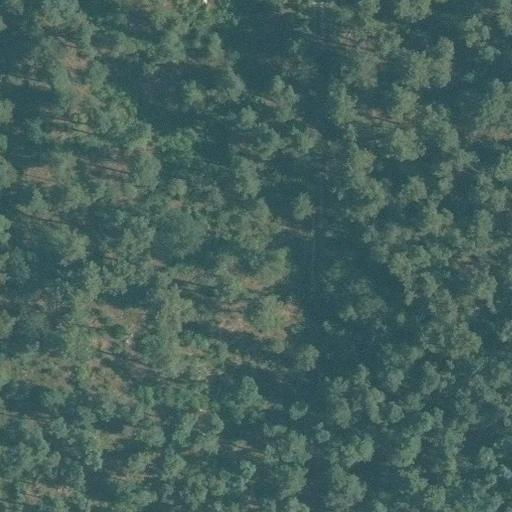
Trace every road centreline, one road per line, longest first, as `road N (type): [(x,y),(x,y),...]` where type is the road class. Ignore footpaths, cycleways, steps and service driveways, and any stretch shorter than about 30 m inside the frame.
road 1 (track): [(17,0),(0,511)]
road 2 (track): [(305,0),(297,511)]
